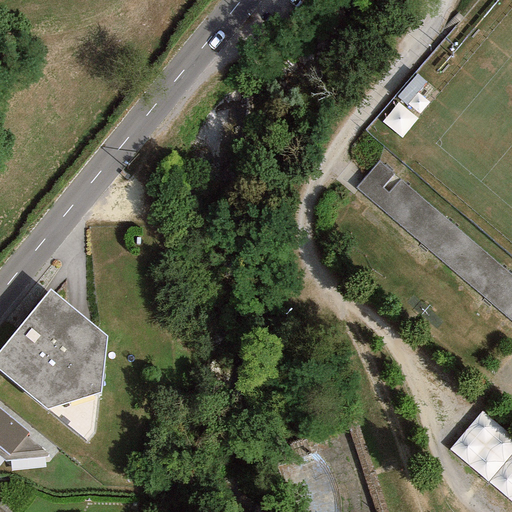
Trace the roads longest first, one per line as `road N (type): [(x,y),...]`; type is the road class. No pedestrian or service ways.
road 1 (tertiary): [(240,0),(0,292)]
road 2 (track): [(332,295),(303,245),(303,207),(437,0)]
